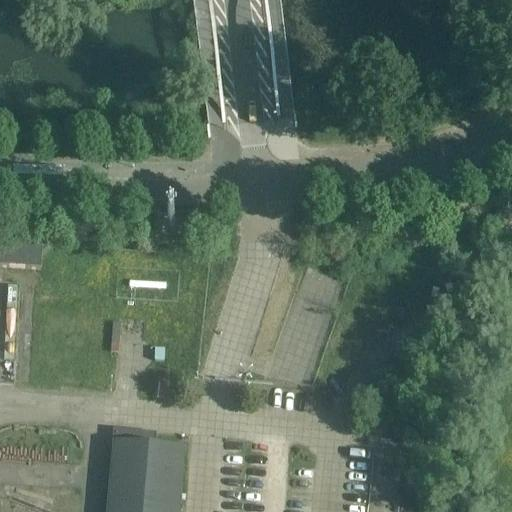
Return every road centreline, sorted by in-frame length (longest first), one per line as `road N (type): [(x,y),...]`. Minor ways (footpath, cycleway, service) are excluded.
road 1 (unclassified): [(0,186),(210,195),(264,182)]
road 2 (tertiary): [(264,182),(442,163),(511,137)]
road 3 (tertiary): [(264,182),(248,123),(237,0)]
